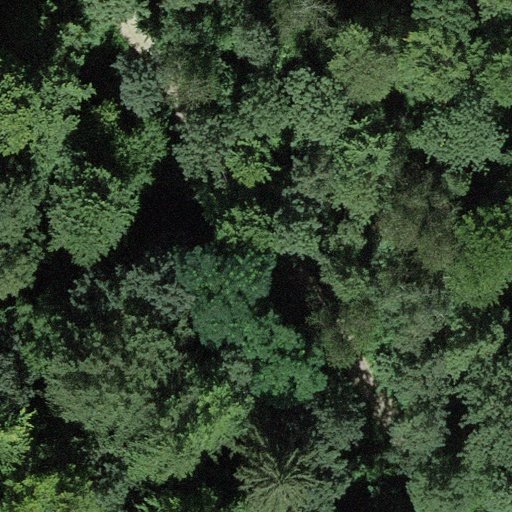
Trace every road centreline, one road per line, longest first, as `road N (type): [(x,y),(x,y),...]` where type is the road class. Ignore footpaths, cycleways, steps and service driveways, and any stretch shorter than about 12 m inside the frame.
road 1 (track): [(118,0),(463,511)]
road 2 (track): [(433,461),(0,162)]
